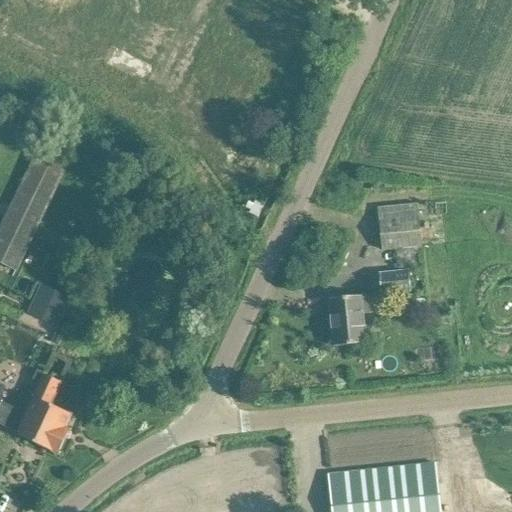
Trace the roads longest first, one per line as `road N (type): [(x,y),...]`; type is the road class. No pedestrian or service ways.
road 1 (unclassified): [(197,427),(381,0)]
road 2 (unclassified): [(197,427),(511,395)]
road 3 (unclassified): [(67,511),(121,466),(197,427)]
